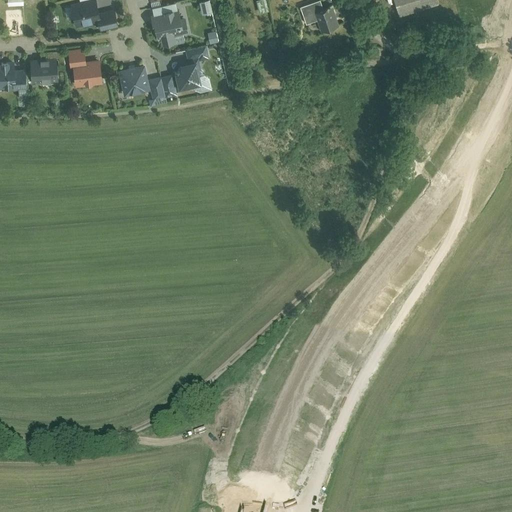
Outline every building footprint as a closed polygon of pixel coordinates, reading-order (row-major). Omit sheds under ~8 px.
[(99,0),(85,0),(73,3),(79,25),(100,19),(104,18),(103,12),(99,0)] [(208,0),(200,0),(203,9),(210,7),(208,0)] [(321,0),(316,0),(302,5),(307,21),(318,18),(322,31),(351,23),(343,0),(341,0),(324,6),(321,0)] [(394,0),(398,13),(440,0),(439,0),(394,0)] [(153,11),(152,12),(156,35),(162,34),(163,42),(176,39),(177,43),(186,41),(184,33),(191,31),(187,15),(185,15),(183,5),(177,6),(176,1),(152,6),(153,11)] [(104,18),(100,19),(102,28),(119,24),(116,9),(103,12),(104,18)] [(217,30),(209,32),(211,42),(219,41),(217,30)] [(186,46),(189,59),(198,58),(199,59),(210,57),(207,43),(186,46)] [(74,61),(87,60),(86,46),(70,48),(72,66),(74,66),(74,61)] [(59,55),(59,67),(66,67),(65,49),(49,50),(49,56),(59,55)] [(49,56),(31,56),(32,81),(60,80),(59,67),(59,55),(49,56)] [(0,58),(0,89),(2,89),(2,87),(14,86),(14,88),(19,88),(19,93),(29,93),(28,68),(18,68),(17,58),(0,58)] [(87,60),(74,61),(74,66),(77,85),(104,81),(100,58),(87,60)] [(180,61),(173,70),(173,71),(177,91),(189,88),(189,86),(195,85),(195,88),(200,91),(212,88),(210,76),(206,73),(201,74),(199,59),(198,58),(189,59),(180,61)] [(123,93),(152,87),(149,76),(146,62),(118,68),(123,93)] [(173,71),(162,74),(166,94),(166,95),(178,93),(177,91),(173,71)] [(153,96),(166,94),(162,74),(149,76),(152,87),(153,96)]
